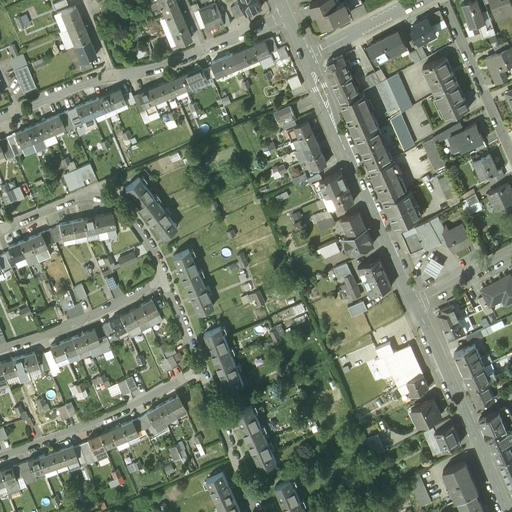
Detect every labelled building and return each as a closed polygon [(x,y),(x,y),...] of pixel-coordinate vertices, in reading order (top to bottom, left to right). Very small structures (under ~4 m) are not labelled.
[(110,0),(102,0),(97,3),(101,13),(114,8),(110,0)] [(174,0),(157,0),(164,15),(178,9),(174,0)] [(240,0),(241,2),(246,13),(262,6),(258,0),(240,0)] [(320,0),(310,4),(315,14),(318,13),(337,5),(335,0),(320,0)] [(485,21),(477,0),(472,0),(462,4),(465,12),(466,11),(472,26),(485,21)] [(511,2),(511,0),(483,0),(485,4),(491,2),(496,15),(511,9),(511,2)] [(196,1),(190,3),(193,11),(199,9),(196,1)] [(337,5),(318,13),(324,26),(332,22),(333,24),(339,21),(338,19),(350,14),(344,1),(337,5)] [(241,2),(231,7),(236,17),(246,13),(241,2)] [(199,9),(205,26),(207,30),(224,23),(221,15),(216,3),(199,9)] [(75,6),(61,12),(68,28),(82,22),(75,6)] [(191,38),(178,9),(164,15),(176,44),(191,38)] [(205,26),(199,9),(193,11),(200,28),(205,26)] [(117,22),(113,12),(109,14),(113,24),(117,22)] [(227,13),(221,15),(224,23),(225,25),(231,23),(227,13)] [(23,27),(19,17),(15,19),(19,29),(23,27)] [(428,17),(413,24),(415,29),(412,30),(416,37),(418,35),(422,42),(436,34),(431,26),(432,25),(428,17)] [(82,22),(68,28),(74,45),(89,39),(82,22)] [(493,28),(481,32),(483,38),(496,34),(493,28)] [(398,30),(382,39),(391,55),(392,58),(401,53),(400,50),(407,46),(398,30)] [(272,36),(265,39),(270,52),(278,49),(272,36)] [(89,39),(74,45),(81,61),(96,55),(89,39)] [(265,39),(254,44),(259,57),(270,52),(265,39)] [(391,55),(382,39),(368,47),(377,63),(391,55)] [(508,41),(494,47),(497,54),(511,48),(508,41)] [(455,42),(440,49),(442,55),(458,48),(455,42)] [(259,57),(254,44),(243,49),(249,62),(259,57)] [(14,45),(10,47),(14,56),(18,55),(14,45)] [(426,57),(420,45),(415,48),(416,50),(421,60),(426,57)] [(128,46),(123,48),(128,58),(132,56),(128,46)] [(497,54),(487,58),(498,83),(508,78),(503,68),(511,64),(511,48),(497,54)] [(243,49),(233,53),(238,66),(249,62),(243,49)] [(416,50),(410,53),(415,63),(421,60),(416,50)] [(233,53),(221,58),(227,71),(238,66),(233,53)] [(343,55),(324,63),(332,83),(351,74),(349,69),(352,68),(349,60),(346,62),(343,55)] [(445,56),(422,67),(434,92),(457,82),(445,56)] [(44,62),(34,66),(36,71),(46,66),(44,62)] [(90,62),(80,66),(82,71),(92,67),(90,62)] [(26,65),(13,70),(23,92),(36,86),(26,65)] [(218,76),(213,66),(208,68),(212,78),(218,76)] [(194,70),(180,75),(186,88),(186,89),(206,80),(203,71),(201,67),(198,68),(197,67),(194,68),(194,70)] [(212,78),(208,68),(203,71),(206,80),(207,84),(213,81),(212,78)] [(387,78),(381,68),(375,72),(380,82),(387,78)] [(375,72),(367,76),(372,86),(380,82),(375,72)] [(413,106),(398,72),(387,78),(402,112),(413,106)] [(351,74),(332,83),(341,102),(360,94),(351,74)] [(180,75),(170,80),(175,93),(186,88),(180,75)] [(297,75),(287,79),(292,89),(302,85),(297,75)] [(175,93),(170,80),(159,85),(164,98),(175,93)] [(457,82),(434,92),(447,120),(462,112),(462,111),(469,108),(457,82)] [(159,85),(148,89),(153,102),(164,98),(159,85)] [(119,88),(108,93),(114,106),(125,101),(119,88)] [(146,91),(133,96),(135,102),(138,107),(150,102),(146,91)] [(131,92),(126,94),(130,104),(135,102),(133,96),(131,92)] [(368,101),(364,92),(360,94),(341,102),(355,137),(378,127),(374,118),(372,119),(368,110),(370,109),(367,101),(368,101)] [(108,93),(98,98),(103,111),(114,106),(108,93)] [(103,111),(98,98),(87,102),(92,115),(103,111)] [(87,102),(76,107),(82,120),(92,115),(87,102)] [(290,105),(274,112),(277,120),(293,113),(290,105)] [(74,108),(67,111),(72,122),(79,119),(74,108)] [(67,111),(59,114),(64,127),(66,131),(74,127),(72,122),(67,111)] [(392,117),(406,149),(417,144),(403,112),(392,117)] [(170,120),(166,122),(169,130),(176,126),(174,120),(171,113),(168,115),(170,120)] [(59,114),(48,119),(53,132),(64,127),(59,114)] [(48,119),(45,120),(45,118),(42,119),(43,121),(37,124),(42,136),(46,146),(57,141),(53,132),(48,119)] [(294,119),(282,124),(285,130),(287,129),(297,125),(294,119)] [(297,125),(287,129),(291,140),(293,140),(312,131),(308,120),(297,125)] [(458,122),(433,137),(433,139),(435,143),(450,136),(462,131),(458,122)] [(37,124),(26,128),(32,141),(42,136),(37,124)] [(462,131),(450,136),(454,145),(459,142),(463,150),(484,141),(477,125),(462,131)] [(378,127),(355,137),(369,169),(391,159),(392,159),(389,151),(387,151),(380,136),(382,135),(378,127)] [(26,128),(15,133),(21,146),(32,141),(26,128)] [(312,131),(293,140),(297,150),(317,142),(312,131)] [(15,133),(7,136),(15,155),(23,152),(21,146),(15,133)] [(7,136),(0,139),(8,158),(15,155),(7,136)] [(435,143),(433,139),(422,145),(434,171),(445,166),(435,143)] [(297,150),(295,151),(300,162),(305,160),(322,153),(317,142),(297,150)] [(322,153),(305,160),(309,171),(327,163),(322,153)] [(490,155),(476,161),(480,170),(478,171),(482,179),(490,175),(498,172),(497,172),(490,155)] [(195,156),(189,159),(192,165),(198,162),(195,156)] [(391,159),(369,169),(384,201),(405,192),(391,159)] [(89,163),(77,168),(81,179),(82,179),(94,174),(89,163)] [(77,168),(65,174),(71,189),(84,183),(82,179),(81,179),(77,168)] [(279,171),(274,173),(276,178),(281,176),(280,174),(287,171),(285,168),(279,171)] [(498,172),(490,175),(494,183),(504,176),(502,170),(497,172),(498,172)] [(321,180),(319,181),(313,184),(316,192),(323,189),(326,197),(332,195),(348,188),(341,171),(321,180)] [(203,174),(197,177),(203,189),(209,186),(203,174)] [(306,174),(292,180),(294,185),(308,179),(306,174)] [(319,174),(308,179),(311,185),(313,184),(319,181),(321,180),(319,174)] [(427,182),(436,208),(458,200),(449,174),(427,182)] [(176,227),(138,178),(125,188),(163,238),(176,227)] [(511,193),(508,185),(489,193),(492,202),(494,201),(498,209),(511,203),(511,196),(511,194),(511,193)] [(348,188),(332,195),(338,208),(354,201),(348,188)] [(11,202),(6,191),(1,193),(5,205),(11,202)] [(405,192),(384,201),(395,228),(420,217),(414,203),(413,204),(407,191),(405,192)] [(476,193),(466,199),(469,205),(479,201),(476,193)] [(216,202),(209,204),(212,211),(218,208),(216,202)] [(329,210),(319,214),(319,213),(314,215),(318,223),(332,217),(329,210)] [(359,212),(341,219),(348,236),(366,228),(359,212)] [(111,213),(94,217),(97,230),(106,228),(108,238),(116,236),(111,213)] [(438,215),(435,217),(429,220),(440,240),(445,236),(443,231),(443,224),(438,215)] [(94,217),(83,219),(86,233),(97,230),(94,217)] [(318,223),(317,223),(320,232),(335,225),(332,217),(318,223)] [(83,219),(71,221),(74,235),(86,233),(83,219)] [(429,220),(407,229),(409,235),(404,237),(411,252),(423,247),(424,248),(440,241),(440,240),(429,220)] [(71,221),(59,224),(62,238),(74,235),(71,221)] [(464,223),(450,230),(449,228),(443,231),(445,236),(449,242),(453,250),(466,243),(465,242),(470,238),(467,231),(468,230),(464,223)] [(60,240),(57,226),(50,229),(55,242),(60,240)] [(348,236),(344,238),(351,254),(373,245),(366,228),(348,236)] [(50,229),(43,232),(48,245),(55,242),(50,229)] [(233,229),(227,232),(230,238),(236,236),(233,229)] [(40,233),(29,238),(35,251),(46,246),(40,233)] [(29,238),(19,242),(24,255),(35,251),(29,238)] [(335,241),(320,248),(325,258),(340,252),(335,241)] [(19,242),(8,247),(9,251),(13,260),(14,260),(24,255),(19,242)] [(213,307),(188,250),(172,256),(197,313),(213,307)] [(13,260),(9,251),(4,253),(11,267),(16,264),(14,260),(13,260)] [(133,252),(118,259),(121,266),(136,260),(133,252)] [(243,252),(237,255),(242,267),(248,265),(243,252)] [(4,253),(0,255),(0,264),(5,273),(12,269),(11,267),(4,253)] [(433,255),(428,269),(441,274),(446,260),(433,255)] [(379,258),(363,265),(357,268),(360,273),(365,271),(369,279),(385,272),(379,258)] [(346,263),(333,268),(338,280),(343,278),(346,284),(340,287),(342,291),(345,289),(356,285),(346,263)] [(97,270),(89,274),(91,278),(99,275),(97,270)] [(385,272),(369,279),(372,287),(367,290),(369,295),(375,293),(391,286),(385,272)] [(112,274),(104,277),(109,289),(117,286),(112,274)] [(511,279),(509,275),(481,290),(484,295),(490,306),(502,299),(505,305),(511,300),(511,279)] [(81,284),(73,287),(78,299),(85,295),(81,284)] [(356,285),(345,289),(348,295),(350,294),(353,299),(360,295),(356,285)] [(259,290),(253,293),(259,305),(265,302),(259,290)] [(81,302),(76,304),(72,293),(61,297),(69,318),(85,312),(81,302)] [(246,303),(253,300),(250,293),(243,296),(246,303)] [(490,306),(484,295),(477,299),(486,315),(493,311),(490,306)] [(151,299),(140,305),(147,317),(157,311),(151,299)] [(363,301),(347,307),(351,317),(367,310),(363,301)] [(453,304),(442,309),(443,311),(437,314),(443,327),(458,320),(456,315),(457,314),(453,304)] [(140,305),(130,310),(137,322),(140,330),(150,325),(147,317),(140,305)] [(130,310),(120,315),(126,328),(137,322),(130,310)] [(120,315),(109,321),(116,333),(126,328),(120,315)] [(458,320),(443,327),(448,339),(468,330),(465,324),(462,325),(460,319),(458,320)] [(116,339),(107,322),(101,325),(106,336),(109,343),(116,339)] [(490,325),(467,336),(469,342),(494,332),(490,325)] [(243,384),(220,327),(205,333),(227,391),(243,384)] [(98,339),(94,329),(83,333),(88,346),(92,355),(103,351),(98,339)] [(276,329),(270,332),(275,344),(282,341),(276,329)] [(83,333),(72,337),(77,350),(88,346),(83,333)] [(106,336),(98,339),(103,351),(111,348),(109,343),(106,336)] [(72,337),(61,342),(66,355),(77,350),(72,337)] [(61,342),(50,346),(55,359),(66,355),(61,342)] [(409,345),(394,351),(390,342),(377,349),(381,358),(376,360),(384,378),(393,374),(399,387),(407,383),(422,374),(409,345)] [(166,343),(159,345),(162,352),(168,349),(166,343)] [(475,344),(455,353),(464,374),(484,365),(475,344)] [(173,347),(163,352),(165,358),(172,355),(176,353),(173,347)] [(57,372),(49,350),(43,353),(50,368),(52,374),(57,372)] [(34,352),(22,356),(27,369),(38,365),(34,352)] [(50,368),(43,353),(37,355),(42,371),(50,368)] [(165,358),(160,361),(165,372),(177,366),(172,355),(165,358)] [(22,356),(11,359),(16,372),(27,369),(22,356)] [(11,359),(0,363),(4,376),(16,372),(11,359)] [(484,365),(464,374),(466,378),(464,380),(464,382),(464,384),(465,386),(467,387),(469,387),(470,388),(487,380),(490,379),(496,376),(494,370),(488,373),(484,365)] [(293,368),(287,370),(292,383),(298,380),(293,368)] [(429,387),(423,374),(422,374),(407,383),(411,391),(408,392),(410,397),(429,387)] [(137,388),(132,375),(124,379),(130,391),(137,388)] [(130,391),(124,379),(117,382),(122,395),(130,391)] [(487,380),(470,388),(474,398),(476,398),(479,404),(487,400),(494,397),(487,380)] [(402,396),(398,388),(392,391),(396,399),(402,396)] [(188,389),(177,395),(184,408),(195,402),(188,389)] [(184,408),(177,395),(167,401),(174,413),(176,419),(187,413),(184,408)] [(433,398),(422,403),(422,405),(411,410),(419,426),(427,422),(427,420),(440,414),(433,398)] [(174,413),(167,401),(157,406),(164,419),(166,424),(176,419),(174,413)] [(75,413),(71,402),(64,404),(69,416),(75,413)] [(64,404),(56,407),(61,419),(69,416),(64,404)] [(276,462),(251,405),(236,412),(261,469),(276,462)] [(164,419),(157,406),(146,412),(153,424),(164,419)] [(310,406),(304,409),(309,421),(315,419),(310,406)] [(507,408),(506,408),(505,408),(505,407),(500,410),(500,409),(487,415),(487,416),(480,419),(487,437),(504,429),(505,430),(511,426),(511,418),(508,408),(508,409),(507,408)] [(361,412),(355,414),(359,424),(365,421),(361,412)] [(145,414),(138,417),(144,429),(144,430),(151,426),(145,414)] [(138,417),(132,420),(136,431),(144,429),(138,417)] [(449,417),(432,426),(435,432),(452,424),(449,417)] [(132,420),(120,425),(126,438),(137,433),(136,431),(132,420)] [(435,432),(434,432),(443,451),(460,443),(452,424),(435,432)] [(0,426),(0,438),(9,436),(6,425),(0,426)] [(120,425),(110,429),(115,442),(126,438),(120,425)] [(110,429),(99,434),(104,447),(115,442),(110,429)] [(511,446),(509,439),(511,438),(511,431),(511,430),(506,432),(505,430),(504,429),(487,437),(498,462),(511,455),(511,446)] [(104,447),(99,434),(87,439),(93,451),(97,460),(108,455),(104,447)] [(379,435),(368,439),(374,455),(385,450),(379,435)] [(86,441),(79,443),(83,456),(86,464),(92,461),(91,458),(93,457),(86,441)] [(182,442),(175,445),(178,451),(183,463),(188,461),(183,449),(184,448),(182,442)] [(79,443),(72,446),(77,458),(76,458),(76,459),(83,456),(79,443)] [(72,445),(61,449),(65,462),(76,458),(77,458),(72,446),(72,445)] [(326,445),(320,447),(325,460),(332,457),(326,445)] [(61,449),(50,453),(54,466),(65,462),(61,449)] [(50,453),(39,456),(43,470),(54,466),(50,453)] [(511,455),(498,462),(509,487),(511,486),(511,455)] [(39,456),(27,460),(32,473),(43,470),(39,456)] [(464,460),(443,470),(456,500),(458,500),(476,492),(478,491),(464,460)] [(136,461),(127,465),(129,471),(138,468),(136,461)] [(25,462),(18,464),(22,477),(29,474),(25,462)] [(18,464),(11,466),(15,479),(22,477),(18,464)] [(11,466),(0,469),(0,471),(4,483),(8,492),(19,488),(15,479),(11,466)] [(240,511),(223,472),(207,479),(221,511),(240,511)] [(431,501),(419,472),(408,478),(420,506),(431,501)] [(304,511),(290,479),(275,486),(286,511),(304,511)] [(348,495),(343,483),(337,485),(342,498),(348,495)] [(476,492),(458,500),(463,511),(484,511),(483,507),(482,507),(476,492)] [(164,502),(158,505),(161,511),(167,508),(164,502)]
